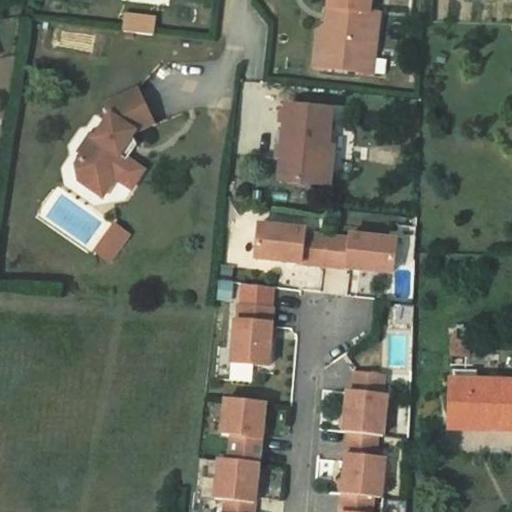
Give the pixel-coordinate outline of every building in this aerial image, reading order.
[(328,0),(327,9),(330,9),(328,24),(317,33),(326,44),(323,69),(360,73),(361,60),(374,62),(380,14),(369,13),(370,0),(328,0)] [(121,12),(120,25),(151,29),(152,15),(121,12)] [(326,44),(317,33),(313,68),(323,69),(326,44)] [(374,62),(361,60),(360,73),(373,75),(374,62)] [(105,106),(110,117),(95,139),(91,136),(80,153),(84,156),(77,166),(80,181),(86,185),(100,182),(107,172),(115,178),(127,160),(119,155),(132,135),(134,132),(153,123),(138,91),(105,106)] [(320,185),(324,147),(328,147),(331,110),(287,106),(280,181),(320,185)] [(137,146),(132,135),(119,155),(127,160),(137,146)] [(324,147),(320,185),(329,186),(333,148),(328,147),(324,147)] [(127,160),(115,178),(132,189),(143,171),(127,160)] [(103,196),(115,178),(107,172),(100,182),(86,185),(103,196)] [(305,230),(259,225),(255,259),(392,274),(396,240),(350,235),(350,239),(305,234),(305,230)] [(116,227),(105,242),(118,250),(128,235),(116,227)] [(118,250),(105,242),(98,253),(110,261),(118,250)] [(239,307),(274,309),(275,288),(240,284),(239,307)] [(274,309),(239,307),(237,322),(235,322),(232,364),(269,367),(274,309)] [(411,307),(395,307),(394,322),(410,323),(411,307)] [(468,342),(452,342),(452,354),(468,354),(468,342)] [(452,371),(451,381),(476,382),(477,372),(452,371)] [(385,377),(355,374),(353,394),(383,397),(385,377)] [(450,421),(485,422),(485,430),(511,430),(511,382),(476,382),(451,381),(450,421)] [(353,394),(348,393),(343,433),(349,433),(378,437),(396,439),(400,399),(383,397),(353,394)] [(266,404),(226,399),(222,435),(232,436),(230,461),(259,465),(266,404)] [(450,429),(485,430),(485,422),(450,421),(450,429)] [(378,437),(349,433),(342,494),(344,495),(373,498),(381,498),(386,459),(376,458),(378,437)] [(230,461),(219,460),(215,500),(225,501),(224,511),(254,511),(259,465),(230,461)] [(371,511),(373,498),(344,495),(341,511),(371,511)]
